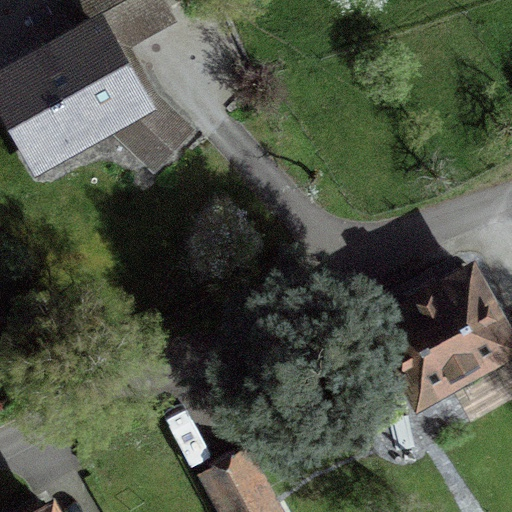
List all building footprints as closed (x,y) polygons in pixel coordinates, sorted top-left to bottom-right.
[(153,167),(196,122),(158,87),(127,43),(102,0),(95,0),(75,12),(0,55),(0,99),(15,126),(11,128),(34,169),(84,142),(83,139),(108,125),(153,167)] [(95,0),(102,0),(127,43),(178,15),(169,0),(68,0),(75,12),(95,0)] [(511,345),(511,314),(475,246),(364,309),(414,400),(454,379),(460,379),(470,379),(480,372),(481,363),(511,345)] [(427,460),(429,412),(391,411),(389,459),(427,460)] [(285,511),(248,441),(198,468),(222,511),(285,511)] [(71,511),(55,483),(18,503),(2,501),(0,502),(0,511),(71,511)]
